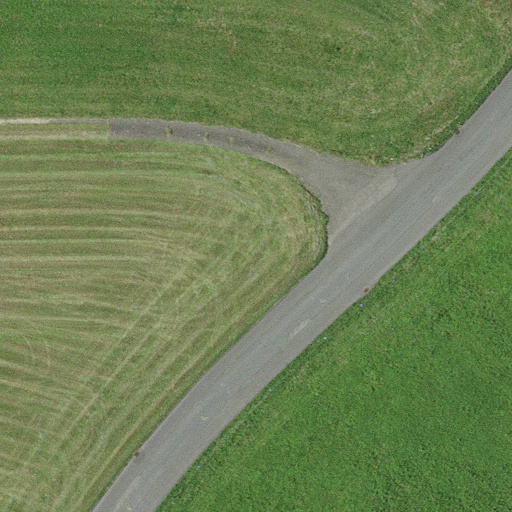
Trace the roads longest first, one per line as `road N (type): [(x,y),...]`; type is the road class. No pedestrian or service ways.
road 1 (tertiary): [(117,511),(226,388),(511,98)]
road 2 (track): [(392,220),(285,159),(216,138),(0,131)]
